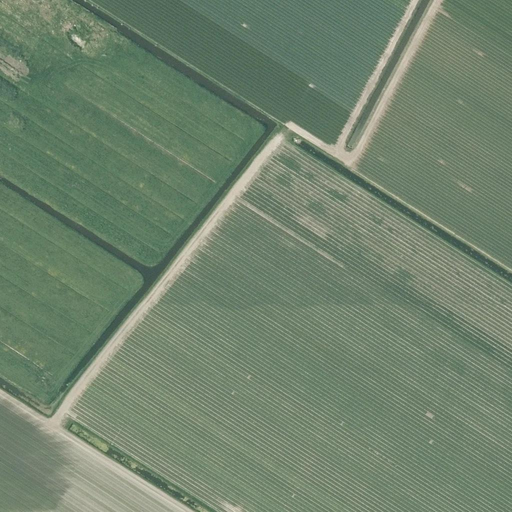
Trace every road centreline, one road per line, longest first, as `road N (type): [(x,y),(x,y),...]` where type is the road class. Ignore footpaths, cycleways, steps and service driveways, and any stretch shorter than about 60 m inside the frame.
road 1 (track): [(287,131),(90,0)]
road 2 (track): [(0,394),(183,511)]
